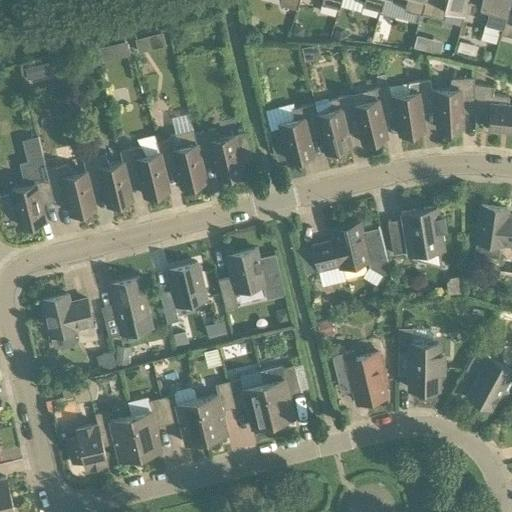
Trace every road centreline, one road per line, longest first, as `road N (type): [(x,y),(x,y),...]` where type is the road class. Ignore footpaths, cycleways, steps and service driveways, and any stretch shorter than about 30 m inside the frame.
road 1 (residential): [(0,267),(412,170),(511,172)]
road 2 (residential): [(496,511),(498,493),(470,445),(431,428),(55,510)]
road 3 (residential): [(55,510),(0,301)]
